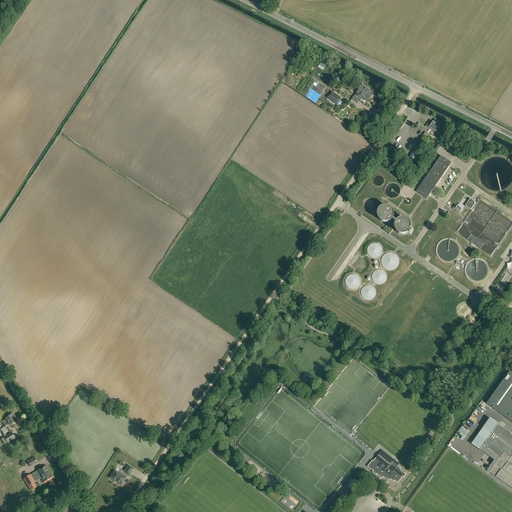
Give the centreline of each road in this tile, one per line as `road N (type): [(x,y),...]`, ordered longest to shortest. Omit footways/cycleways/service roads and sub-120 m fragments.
road 1 (unclassified): [(511,136),(244,0)]
road 2 (track): [(122,511),(272,294)]
road 3 (unclassified): [(89,511),(2,369)]
road 4 (track): [(337,202),(417,87)]
